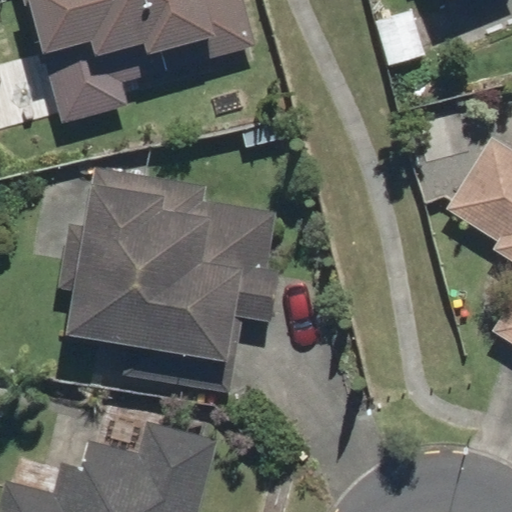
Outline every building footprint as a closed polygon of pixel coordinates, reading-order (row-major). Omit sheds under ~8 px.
[(16,0),(35,66),(81,53),(84,62),(134,48),(137,61),(153,57),(158,75),(250,49),(236,0),(16,0)] [(423,0),(428,10),(454,0),(423,0)] [(423,58),(407,10),(369,23),(384,70),(423,58)] [(446,106),(400,118),(416,176),(462,164),(446,106)] [(511,294),(487,334),(511,349),(511,143),(509,149),(488,135),(439,212),(511,258),(511,294)] [(203,186),(84,166),(54,340),(122,351),(117,380),(229,399),(241,326),(267,330),(277,271),(263,268),(272,215),(201,203),(203,186)] [(0,482),(0,511),(198,511),(215,443),(141,425),(134,452),(79,439),(71,470),(58,466),(50,496),(0,482)]
